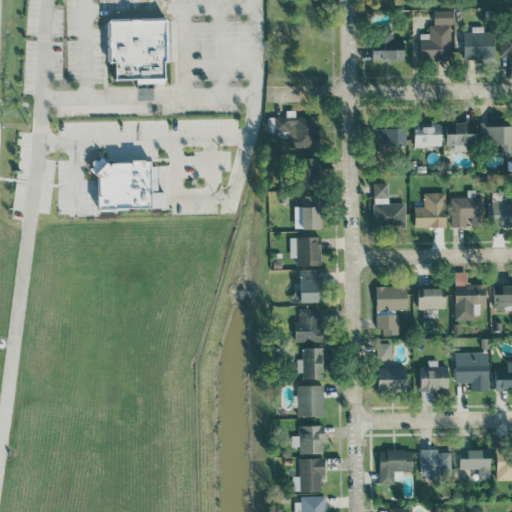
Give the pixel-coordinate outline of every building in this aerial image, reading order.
[(451,9),(434,10),(434,25),(429,25),(429,32),(420,32),(420,58),(452,58),(451,9)] [(166,19),(110,19),(110,62),(116,62),(116,81),(166,81),(166,19)] [(483,26),(471,26),(471,31),(463,31),(464,58),(495,57),(494,31),(483,31),(483,26)] [(511,32),(499,33),(499,57),(511,56),(511,32)] [(372,34),(372,60),(404,59),(404,38),(393,39),(393,33),(372,34)] [(480,121),(480,144),(500,144),(501,155),(511,154),(511,121),(511,120),(480,121)] [(477,143),(476,122),(446,122),(446,144),(477,143)] [(442,124),(414,124),(414,146),(442,145),(442,124)] [(406,146),(406,127),(374,128),(374,147),(406,146)] [(316,188),(318,158),(298,157),(297,188),(316,188)] [(97,208),(166,208),(166,191),(156,191),(156,160),(96,161),(97,208)] [(405,202),(388,203),(388,182),(373,182),(374,227),(405,227),(405,202)] [(483,196),(475,196),(475,189),(467,189),(467,197),(450,197),(451,226),(466,226),(466,218),(470,218),(471,226),(484,225),(483,196)] [(414,227),(446,226),(445,191),(423,192),(424,206),(414,206),(414,227)] [(511,223),(511,219),(511,218),(511,195),(509,196),(509,193),(492,192),(492,201),(488,201),(488,223),(511,223)] [(321,228),(321,195),(300,196),(300,205),(294,206),(294,229),(321,228)] [(289,237),(289,257),(296,257),(296,265),(321,265),(320,236),(289,237)] [(321,302),(320,269),(299,269),(300,302),(321,302)] [(454,319),(473,319),(474,303),(486,303),(486,283),(467,283),(467,271),(455,270),(454,319)] [(511,283),(494,283),(493,307),(511,307),(511,283)] [(407,308),(406,285),(375,286),(376,309),(407,308)] [(418,308),(446,307),(445,285),(417,286),(418,308)] [(294,341),(321,341),(320,307),(298,308),(298,320),(294,320),(294,341)] [(398,334),(398,313),(378,314),(378,335),(398,334)] [(376,359),(391,359),(391,341),(376,342),(376,359)] [(323,347),(302,347),(302,358),(296,358),(296,375),(323,376),(323,347)] [(455,381),(471,381),(471,389),(489,389),(488,358),(455,358),(455,381)] [(420,365),(420,389),(448,389),(448,365),(437,364),(437,359),(427,359),(427,365),(420,365)] [(495,388),(511,387),(511,360),(507,360),(507,366),(494,367),(495,388)] [(378,390),(406,389),(406,365),(377,366),(378,390)] [(323,383),(296,384),(297,415),(323,414),(323,383)] [(298,424),(298,435),(291,435),(291,446),(299,445),(299,452),(324,451),(323,423),(298,424)] [(379,481),(402,481),(402,469),(412,469),(412,448),(378,449),(379,481)] [(420,470),(450,470),(450,448),(420,448),(420,470)] [(459,467),(477,467),(477,479),(490,480),(491,448),(459,448),(459,467)] [(496,478),(511,479),(511,450),(497,450),(496,478)] [(320,473),(325,473),(324,456),(298,457),(299,474),(291,475),(292,490),(320,489),(320,473)] [(325,511),(325,495),(293,496),(293,511),(325,511)]
